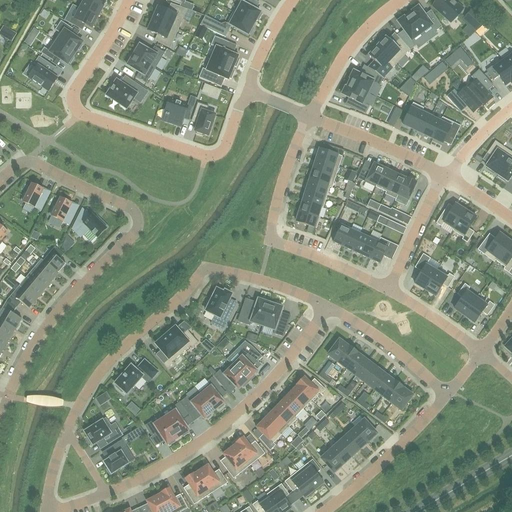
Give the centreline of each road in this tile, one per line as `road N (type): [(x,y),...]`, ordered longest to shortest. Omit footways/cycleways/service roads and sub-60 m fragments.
road 1 (residential): [(0,181),(31,162),(138,218),(131,236),(53,317),(7,396)]
road 2 (residential): [(328,307),(205,267),(103,367),(66,429)]
road 3 (residential): [(328,307),(214,434),(106,493)]
road 4 (residential): [(129,0),(75,88),(74,105),(85,116),(204,155)]
road 5 (residential): [(388,290),(269,239),(308,115)]
road 6 (residential): [(324,511),(449,392)]
road 7 (residential): [(399,0),(351,45),(308,115)]
road 8 (residential): [(449,392),(328,307)]
road 9 (residential): [(308,115),(443,174)]
road 10 (residential): [(388,290),(443,174)]
